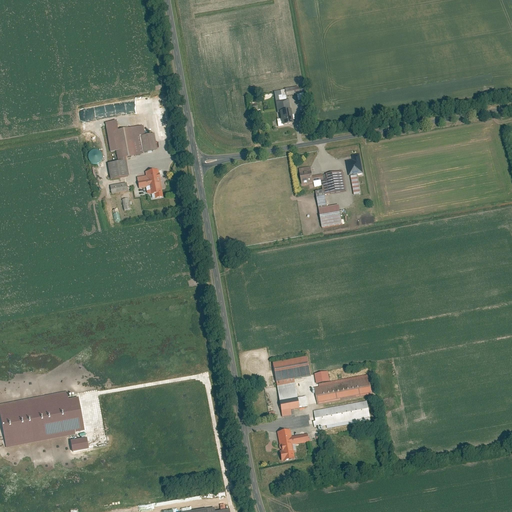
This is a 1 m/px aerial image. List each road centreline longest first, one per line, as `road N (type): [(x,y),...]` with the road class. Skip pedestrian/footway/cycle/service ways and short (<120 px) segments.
road 1 (tertiary): [(262,511),(196,163)]
road 2 (tertiary): [(196,163),(511,109)]
road 3 (tertiary): [(196,163),(167,0)]
road 4 (track): [(123,511),(255,489)]
